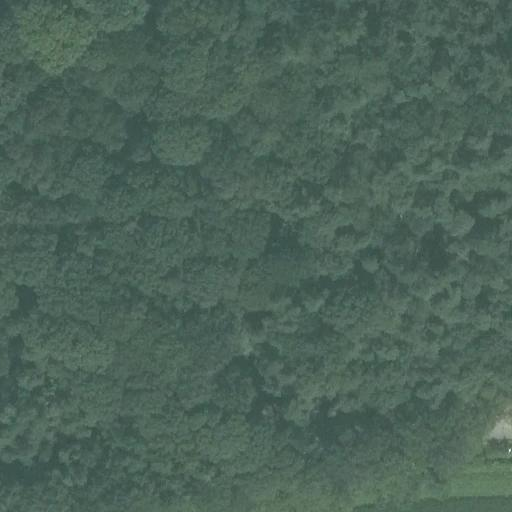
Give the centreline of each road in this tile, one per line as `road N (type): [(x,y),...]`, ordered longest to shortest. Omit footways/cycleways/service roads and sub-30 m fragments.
road 1 (unclassified): [(508,428),(342,442),(305,453),(0,215)]
road 2 (track): [(305,453),(0,498)]
